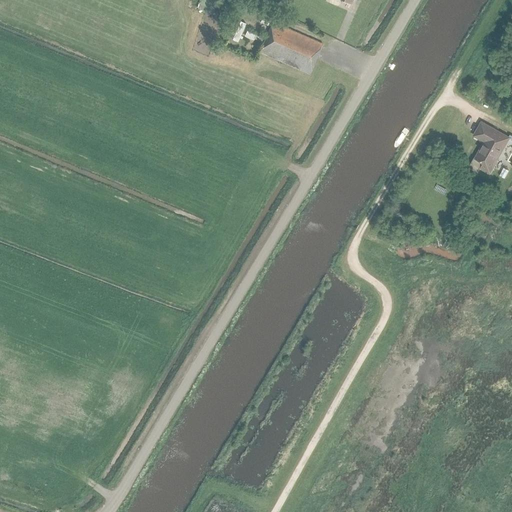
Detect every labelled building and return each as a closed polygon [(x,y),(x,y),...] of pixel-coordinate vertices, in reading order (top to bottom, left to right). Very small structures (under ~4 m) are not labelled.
[(214,14),(219,0),(201,0),(199,7),(214,14)] [(245,24),(240,22),(232,40),(237,42),(245,24)] [(259,53),(309,76),(322,45),(272,23),(259,53)] [(247,32),(244,37),(254,41),(255,39),(262,42),(264,39),(247,32)] [(474,158),(468,168),(478,173),(480,168),(489,173),(496,161),(495,161),(503,147),(500,146),(505,138),(507,139),(508,139),(481,124),(475,136),(485,142),(476,159),(474,158)] [(404,217),(401,212),(394,216),(397,221),(404,217)]
